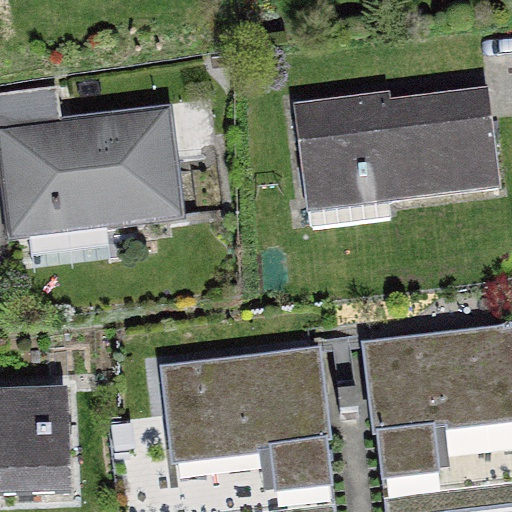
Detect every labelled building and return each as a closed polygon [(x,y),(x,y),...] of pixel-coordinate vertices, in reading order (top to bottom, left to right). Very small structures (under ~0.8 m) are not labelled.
[(387,97),(296,108),(307,197),(309,197),(313,229),(389,219),(385,188),(393,187),(395,202),(498,189),(486,93),(388,105),(387,97)] [(3,136),(62,129),(58,97),(2,103),(1,95),(0,94),(0,154),(5,154),(3,136)] [(62,129),(3,136),(5,154),(15,235),(176,216),(164,116),(62,129)] [(511,330),(366,348),(381,477),(438,470),(433,428),(511,419),(511,330)] [(276,491),(332,485),(316,354),(164,372),(169,412),(175,462),(271,451),(276,491)] [(0,496),(68,494),(65,392),(0,394),(0,496)] [(117,511),(334,511),(332,485),(276,491),(271,451),(175,462),(169,412),(107,420),(117,511)] [(385,511),(511,511),(511,419),(433,428),(438,470),(381,477),(385,511)]
